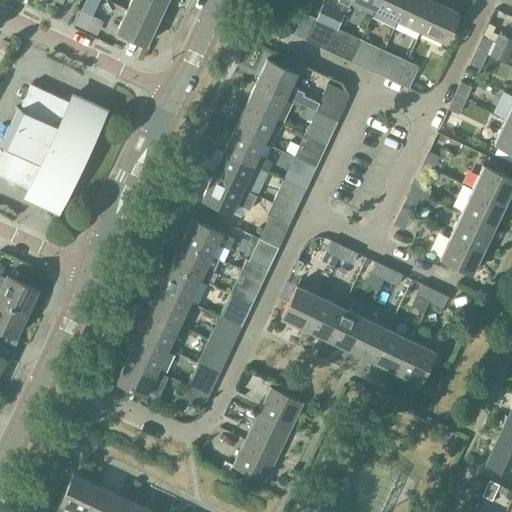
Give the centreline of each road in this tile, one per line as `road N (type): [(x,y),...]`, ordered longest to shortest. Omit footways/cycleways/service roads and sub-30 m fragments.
road 1 (residential): [(46,373),(174,432),(202,430),(307,217)]
road 2 (tertiary): [(89,273),(173,94)]
road 3 (residential): [(173,94),(0,13)]
road 4 (residential): [(368,243),(429,114)]
road 5 (residential): [(307,217),(366,88)]
road 6 (residential): [(429,114),(486,0)]
